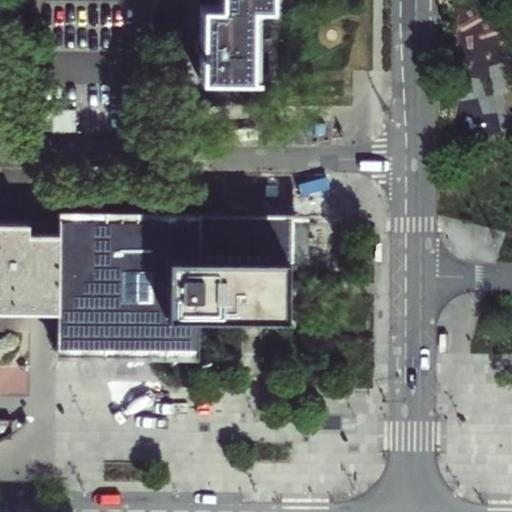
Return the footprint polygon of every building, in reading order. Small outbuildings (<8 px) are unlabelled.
[(217,0),(218,1),(199,1),(198,40),(195,40),(194,50),(198,50),(198,75),(209,75),(209,85),(224,85),(224,81),(239,81),(239,76),(253,75),(253,73),(249,73),(249,58),(262,58),(262,32),(249,33),(249,4),(268,4),(268,0),(217,0)] [(57,213),(57,220),(56,310),(56,315),(56,344),(197,345),(197,304),(247,305),(247,310),(256,310),(256,305),(283,305),(283,283),(284,253),(298,253),(298,246),(284,246),(284,229),(267,229),(267,255),(248,254),(249,222),(232,222),(232,239),(203,239),(203,215),(57,213)] [(249,222),(248,254),(267,255),(267,229),(284,229),(284,246),(298,246),(298,216),(203,215),(203,239),(232,239),(232,222),(249,222)] [(0,288),(26,289),(26,220),(0,219),(0,288)] [(0,309),(47,310),(49,220),(26,220),(26,289),(0,288),(0,309)] [(56,310),(57,220),(49,220),(47,310),(56,310)] [(0,439),(10,439),(11,419),(0,418),(0,439)]
